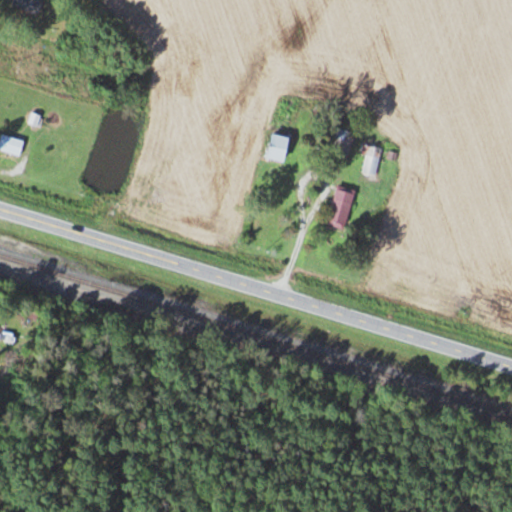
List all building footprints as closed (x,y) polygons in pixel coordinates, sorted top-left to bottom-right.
[(14,0),(12,5),(37,16),(44,2),(39,0),(14,0)] [(36,39),(28,37),(17,77),(25,79),(36,39)] [(268,160),(284,163),(293,107),(277,104),(268,160)] [(328,153),(347,160),(357,135),(338,128),(328,153)] [(0,141),(0,150),(20,157),(25,142),(2,134),(0,141)] [(362,172),(375,176),(383,150),(370,146),(362,172)] [(356,192),(338,186),(326,224),(344,230),(356,192)]
